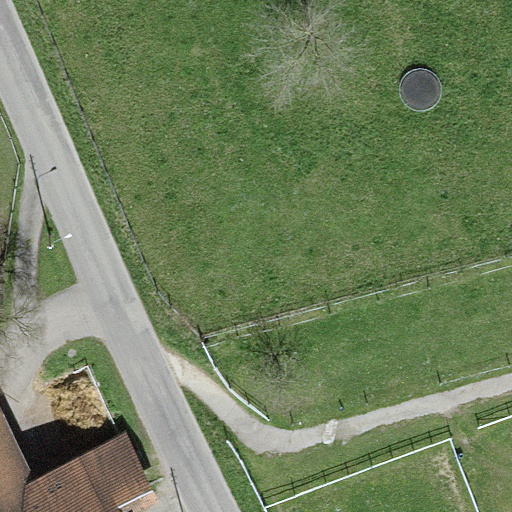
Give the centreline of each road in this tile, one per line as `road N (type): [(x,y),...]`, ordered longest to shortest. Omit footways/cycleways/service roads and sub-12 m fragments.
road 1 (unclassified): [(0,24),(214,511)]
road 2 (track): [(138,346),(180,366),(223,415),(258,438),(322,435),(511,383)]
